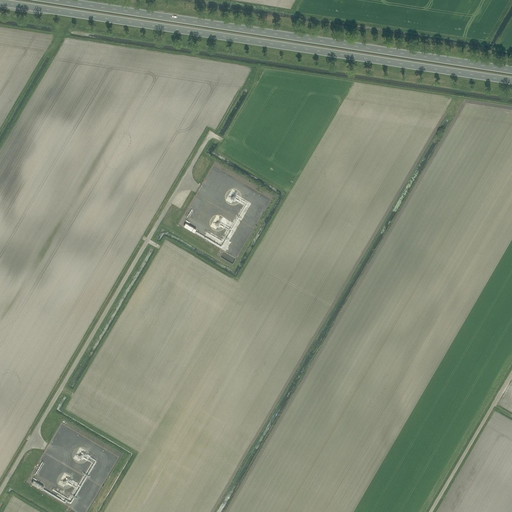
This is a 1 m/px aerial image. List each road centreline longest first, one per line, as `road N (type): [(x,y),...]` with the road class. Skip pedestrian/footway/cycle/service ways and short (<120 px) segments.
road 1 (trunk): [(0,1),(511,80)]
road 2 (trunk): [(511,69),(56,0)]
